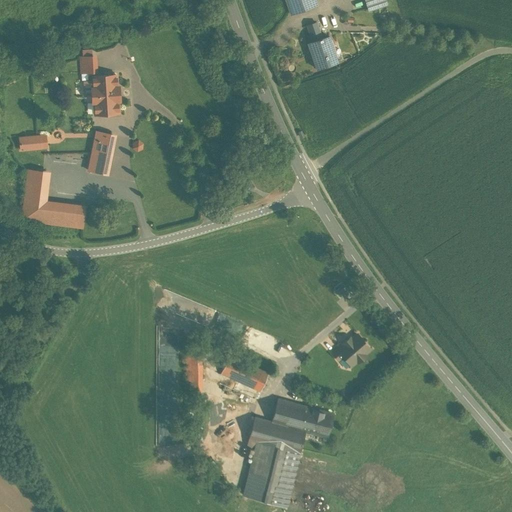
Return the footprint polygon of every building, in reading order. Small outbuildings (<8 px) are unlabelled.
[(314,0),(286,0),(289,8),(291,13),(317,5),(314,0)] [(383,0),(366,0),(369,10),(385,5),(383,0)] [(312,41),(308,43),(317,68),(336,62),(328,36),(322,38),(316,22),(307,26),(312,41)] [(115,76),(94,76),(94,88),(90,88),(90,105),(94,105),(94,117),(118,116),(117,105),(121,104),(120,87),(115,87),(115,76)] [(118,138),(96,133),(87,172),(109,177),(118,138)] [(40,136),(19,137),(20,150),(41,149),(40,136)] [(50,172),(28,170),(22,219),(77,227),(82,227),(85,205),(47,201),(50,172)] [(253,186),(250,181),(244,181),(242,186),(245,191),(250,191),(251,189),(252,187),(253,186)] [(346,283),(338,290),(340,293),(342,295),(346,292),(351,288),(346,283)] [(370,349),(358,334),(351,340),(350,338),(343,343),(345,345),(339,350),(337,348),(332,353),(339,360),(343,356),(351,365),(356,360),(358,362),(366,355),(364,353),(370,349)] [(205,346),(188,346),(186,392),(203,393),(205,346)] [(268,374),(229,357),(221,375),(261,392),(268,374)] [(271,421),(254,416),(246,446),(255,448),(243,495),(285,506),(301,449),(305,431),(327,437),(334,414),(277,399),(271,421)] [(247,412),(228,406),(213,453),(232,459),(247,412)]
